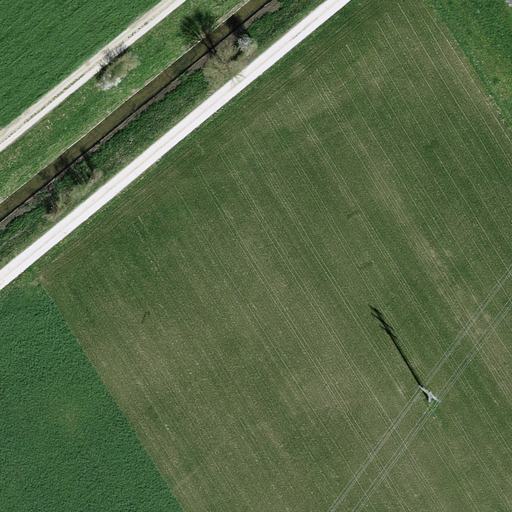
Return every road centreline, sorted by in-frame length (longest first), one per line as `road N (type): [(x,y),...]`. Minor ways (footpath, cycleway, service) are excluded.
road 1 (track): [(342,0),(0,280)]
road 2 (track): [(161,0),(0,133)]
